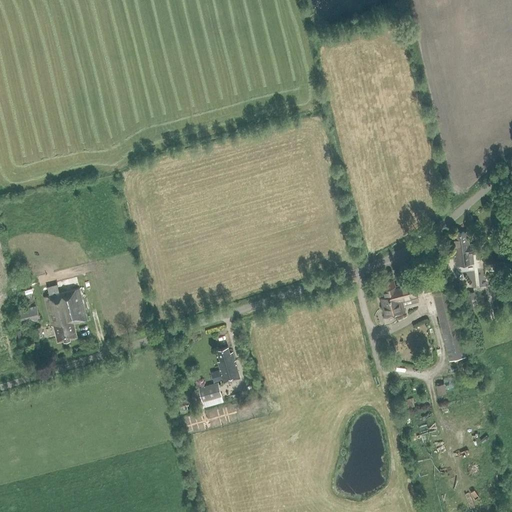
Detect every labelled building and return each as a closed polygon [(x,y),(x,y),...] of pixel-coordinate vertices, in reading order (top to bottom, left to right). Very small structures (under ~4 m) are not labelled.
[(453,233),(455,250),(453,250),(455,266),(474,264),(473,253),(483,253),(483,243),(468,244),(467,232),(453,233)] [(484,268),(469,271),(473,289),(487,286),(484,268)] [(428,282),(426,274),(415,276),(417,285),(428,282)] [(383,297),(388,317),(405,312),(403,306),(418,302),(413,282),(395,287),(393,279),(381,282),(383,289),(382,290),(384,297),(383,297)] [(74,322),(86,319),(78,287),(44,295),(51,324),(53,323),(57,340),(77,335),(74,322)] [(449,287),(432,291),(449,359),(465,355),(449,287)] [(468,308),(477,306),(474,292),(465,294),(468,308)] [(15,310),(19,323),(39,318),(36,305),(15,310)] [(224,382),(240,378),(236,365),(235,365),(234,361),(235,361),(233,352),(230,353),(228,347),(217,350),(220,361),(218,362),(220,370),(221,369),(222,374),(222,375),(224,382)] [(218,382),(198,388),(203,406),(223,401),(218,382)] [(436,386),(438,395),(446,393),(444,384),(436,386)]
